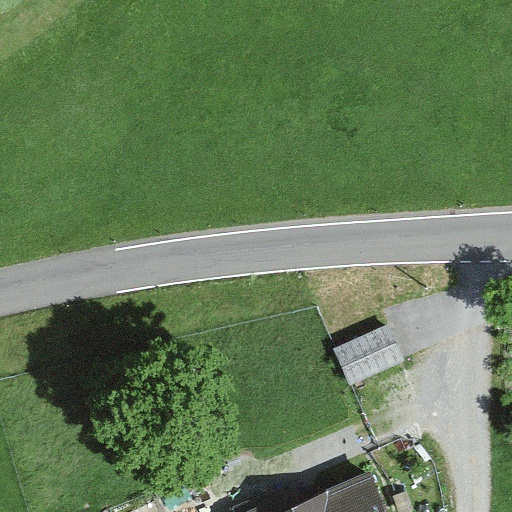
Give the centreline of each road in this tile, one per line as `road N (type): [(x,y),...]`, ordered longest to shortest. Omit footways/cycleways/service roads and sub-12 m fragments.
road 1 (tertiary): [(0,295),(326,246),(511,237)]
road 2 (track): [(469,238),(472,511)]
